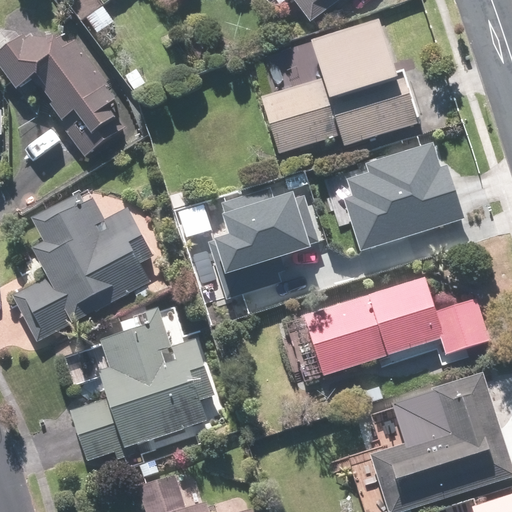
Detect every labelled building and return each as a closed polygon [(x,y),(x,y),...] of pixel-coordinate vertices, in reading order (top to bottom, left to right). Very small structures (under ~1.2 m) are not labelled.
[(339,0),(292,0),(309,22),(339,0)] [(103,5),(84,19),(97,38),(116,24),(103,5)] [(324,81),(258,102),(275,156),(339,136),(343,148),(419,124),(403,73),(395,76),(378,25),(312,46),(324,81)] [(118,104),(74,43),(63,51),(55,39),(33,39),(27,42),(23,36),(0,52),(0,70),(16,92),(36,78),(55,106),(51,109),(85,156),(122,129),(108,110),(118,104)] [(136,68),(123,76),(137,101),(151,94),(136,68)] [(220,88),(206,96),(220,121),(234,114),(220,88)] [(342,201),(360,255),(466,221),(448,167),(440,170),(433,146),(367,167),(370,178),(348,185),(352,198),(342,201)] [(203,187),(167,195),(171,214),(207,205),(203,187)] [(210,249),(227,301),(281,284),(274,263),(320,248),(303,195),(274,204),(270,192),(220,208),(231,242),(210,249)] [(13,300),(37,344),(162,278),(127,211),(105,223),(94,201),(85,206),(80,197),(32,222),(45,246),(35,251),(50,280),(13,300)] [(424,280),(306,318),(326,379),(441,341),(447,358),(488,344),(475,302),(436,315),(424,280)] [(71,416),(87,462),(208,421),(202,401),(213,398),(193,341),(172,349),(159,313),(121,325),(125,336),(103,343),(112,369),(100,373),(110,402),(71,416)] [(445,435),(371,459),(388,511),(406,511),(511,477),(511,468),(481,376),(431,392),(445,435)] [(146,511),(252,511),(252,509),(243,511),(208,511),(207,506),(189,511),(183,511),(173,479),(139,490),(146,511)] [(511,511),(511,495),(473,509),(474,511),(511,511)]
